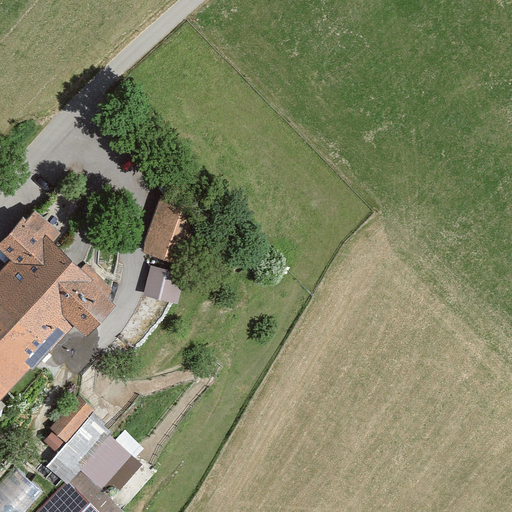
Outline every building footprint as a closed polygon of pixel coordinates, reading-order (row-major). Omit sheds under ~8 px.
[(209,204),(162,188),(144,241),(191,257),(209,204)] [(18,262),(0,280),(0,315),(45,358),(79,322),(92,335),(123,302),(34,217),(4,248),(18,262)] [(0,404),(45,358),(0,315),(0,404)] [(13,461),(0,476),(0,511),(19,511),(42,486),(13,461)] [(69,472),(29,511),(99,511),(104,507),(69,472)]
